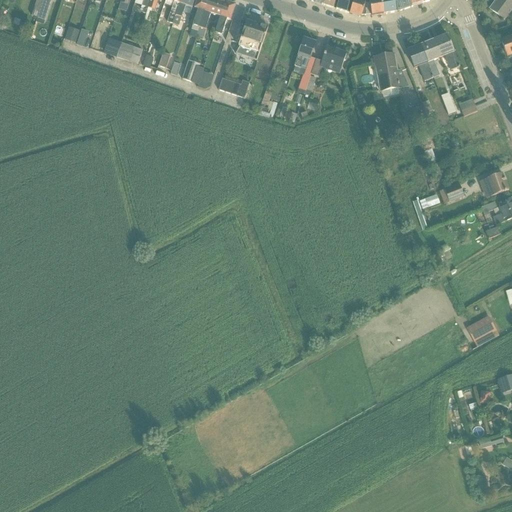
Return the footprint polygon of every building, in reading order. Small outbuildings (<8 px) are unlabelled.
[(44,0),(40,20),(53,23),(57,3),(44,0)] [(181,0),(179,6),(192,10),(194,0),(181,0)] [(196,0),(194,11),(205,14),(209,0),(196,0)] [(216,18),(221,2),(213,0),(209,0),(205,14),(216,18)] [(326,0),(324,7),(333,10),(335,0),(326,0)] [(338,0),(335,11),(346,14),(349,0),(338,0)] [(349,16),(360,20),(365,3),(354,0),(349,16)] [(370,18),(384,17),(381,0),(378,0),(368,2),(370,18)] [(397,14),(393,0),(381,0),(384,17),(397,14)] [(393,0),(397,14),(412,9),(409,0),(393,0)] [(409,0),(412,9),(430,4),(424,0),(409,0)] [(504,22),(511,10),(511,0),(495,0),(488,10),(504,22)] [(216,18),(229,22),(234,6),(221,2),(216,18)] [(237,47),(259,55),(267,30),(246,22),(237,47)] [(72,43),(85,46),(88,34),(76,30),(72,43)] [(441,57),(454,52),(446,34),(433,39),(441,57)] [(506,55),(511,52),(511,35),(500,40),(506,55)] [(296,54),(309,59),(316,40),(303,36),(296,54)] [(441,57),(433,39),(420,45),(428,63),(441,57)] [(147,68),(152,53),(123,44),(119,59),(147,68)] [(320,66),(339,73),(347,53),(328,45),(320,66)] [(415,68),(428,63),(420,45),(407,51),(415,68)] [(379,91),(399,87),(393,52),(373,56),(379,91)] [(198,54),(199,61),(206,60),(205,53),(198,54)] [(180,59),(170,55),(165,68),(175,72),(180,59)] [(149,66),(157,70),(162,61),(154,57),(149,66)] [(190,82),(208,87),(214,67),(195,62),(190,82)] [(181,65),(178,76),(186,78),(189,67),(181,65)] [(250,82),(248,86),(230,80),(226,92),(254,102),(260,86),(250,82)] [(274,93),(268,106),(270,107),(267,113),(279,119),(288,100),(274,93)] [(449,98),(456,119),(466,115),(459,94),(449,98)] [(484,109),(495,107),(494,101),(482,103),(481,102),(468,104),(470,117),(484,115),(484,109)] [(424,107),(417,111),(421,118),(429,114),(424,107)] [(440,152),(433,154),(436,166),(444,164),(440,152)] [(441,179),(455,174),(451,164),(437,168),(441,179)] [(486,198),(507,190),(500,173),(479,181),(486,198)] [(447,195),(453,207),(472,197),(466,185),(447,195)] [(504,221),(511,218),(511,199),(511,196),(497,202),(504,221)] [(455,261),(460,259),(454,247),(449,250),(455,261)] [(488,316),(465,328),(475,347),(498,336),(488,316)] [(488,405),(496,408),(499,397),(492,394),(488,405)] [(484,404),(476,407),(479,414),(486,412),(484,404)] [(489,451),(509,446),(508,440),(487,445),(489,451)]
